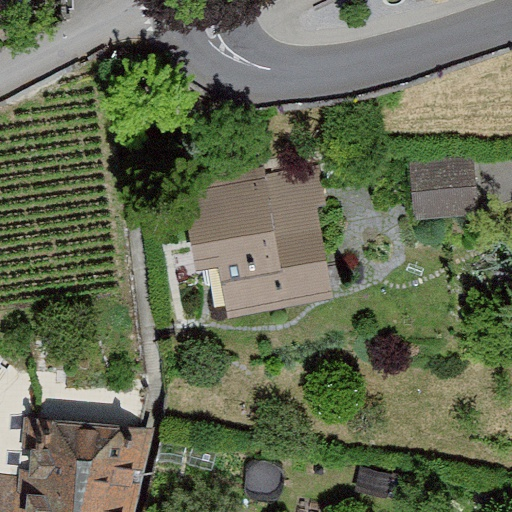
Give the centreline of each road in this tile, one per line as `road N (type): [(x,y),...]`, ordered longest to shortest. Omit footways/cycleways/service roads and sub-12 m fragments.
road 1 (residential): [(511,28),(325,74),(231,58),(204,35),(200,0)]
road 2 (residential): [(0,64),(138,0)]
